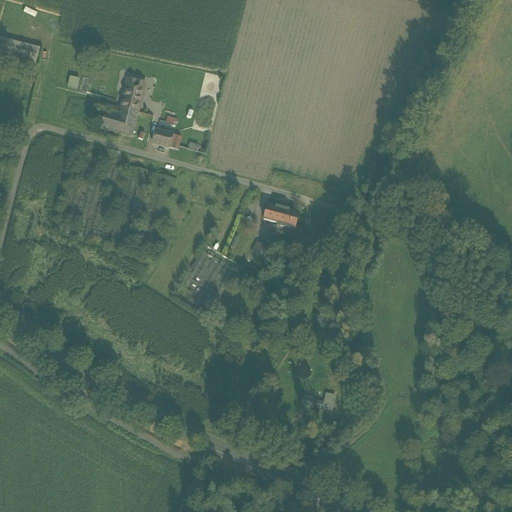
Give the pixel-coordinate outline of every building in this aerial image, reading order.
[(0,39),(0,55),(35,66),(40,50),(0,39)] [(75,89),(78,79),(68,77),(66,87),(75,89)] [(128,81),(121,110),(107,107),(105,114),(100,130),(132,138),(145,85),(128,81)] [(172,136),(156,132),(153,144),(169,148),(172,136)] [(126,167),(76,154),(57,232),(106,245),(126,167)] [(151,173),(129,167),(109,246),(131,251),(151,173)] [(154,175),(134,252),(157,258),(176,181),(154,175)] [(299,215),(268,206),(264,222),(281,226),(280,228),(294,232),(299,215)] [(316,221),(302,244),(315,252),(329,229),(316,221)] [(278,245),(271,241),(267,248),(274,252),(278,245)] [(238,266),(205,247),(174,299),(208,318),(238,266)] [(480,319),(473,322),(463,326),(470,345),(480,340),(478,335),(485,332),(480,319)] [(324,393),(321,409),(331,411),(334,395),(324,393)] [(301,404),(317,408),(319,400),(303,396),(301,404)]
